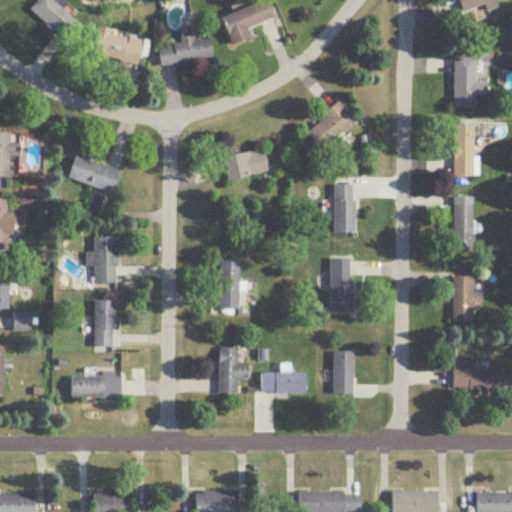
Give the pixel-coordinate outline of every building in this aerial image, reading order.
[(66,44),(81,27),(50,0),(40,0),(30,12),(66,44)] [(511,1),(510,0),(457,0),(460,13),(511,1)] [(273,21),(266,3),(221,19),(232,48),(250,41),(246,31),(273,21)] [(138,67),(143,39),(98,31),(93,59),(138,67)] [(161,69),(213,60),(210,41),(194,43),(193,42),(158,47),(161,69)] [(475,109),(475,98),(487,98),(487,84),(475,84),(475,59),(454,59),(454,109),(475,109)] [(355,128),(342,107),(304,130),(318,152),(355,128)] [(474,179),(474,128),(453,128),(453,179),(474,179)] [(10,136),(0,136),(0,180),(9,181),(9,158),(19,158),(19,146),(10,146),(10,136)] [(268,175),(264,152),(222,161),(227,184),(268,175)] [(120,173),(75,158),(68,181),(113,196),(120,173)] [(334,187),(334,235),(354,235),(354,187),(334,187)] [(453,250),(473,250),(473,199),(453,199),(453,250)] [(116,240),(93,240),(94,255),(86,256),(86,269),(94,269),(95,286),(117,285),(116,240)] [(331,261),(330,315),(352,315),(352,261),(331,261)] [(219,263),(219,311),(239,311),(239,263),(219,263)] [(482,310),(482,295),(472,295),(472,279),(452,279),(452,325),(472,325),(472,310),(482,310)] [(0,311),(9,312),(9,283),(0,282),(0,311)] [(93,349),(115,349),(115,303),(93,303),(93,349)] [(14,333),(30,333),(30,315),(14,315),(14,333)] [(247,366),(237,366),(237,350),(219,350),(219,396),(237,396),(237,383),(247,383),(247,366)] [(333,355),(333,396),(353,396),(353,355),(333,355)] [(498,372),(452,372),(452,393),(498,393),(498,372)] [(261,375),(261,396),(306,396),(306,375),(261,375)] [(71,399),(121,399),(121,377),(71,377),(71,399)] [(511,511),(511,492),(476,493),(475,511),(511,511)] [(195,493),(195,511),(233,511),(233,493),(195,493)] [(360,511),(361,493),(298,493),(298,511),(360,511)] [(391,511),(437,511),(438,493),(392,493),(391,511)] [(0,511),(34,511),(35,496),(0,495),(0,511)] [(92,511),(132,511),(133,496),(93,496),(92,511)]
